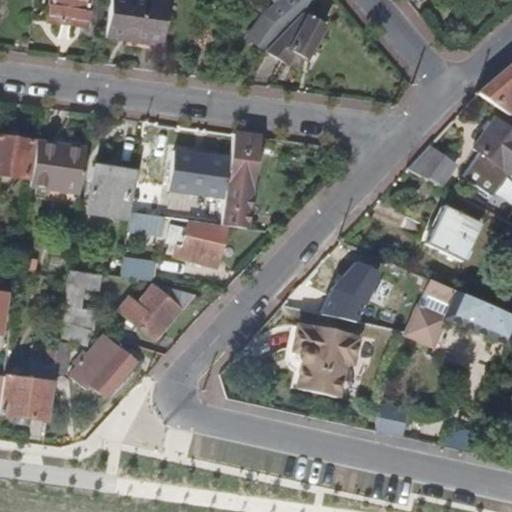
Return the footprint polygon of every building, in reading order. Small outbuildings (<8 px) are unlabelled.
[(94,28),(97,0),(94,0),(48,0),(45,22),(94,28)] [(110,0),(105,37),(162,44),(167,0),(110,0)] [(281,28),(316,0),(282,0),(261,17),(248,39),(266,51),(284,31),(281,28)] [(306,61),(324,28),(301,15),(284,31),(266,51),(288,63),(294,54),(306,61)] [(511,109),(511,63),(478,93),(507,114),(511,109)] [(507,172),(511,164),(511,134),(491,120),(471,147),(478,152),(507,172)] [(245,229),(257,138),(233,134),(221,226),(245,229)] [(0,175),(26,179),(32,141),(0,137),(0,175)] [(78,194),(84,149),(34,142),(28,187),(78,194)] [(440,187),(454,161),(428,146),(407,169),(440,187)] [(511,199),(511,175),(507,172),(478,152),(460,179),(505,210),(511,199)] [(132,199),(135,172),(92,166),(86,214),(125,219),(128,199),(132,199)] [(223,199),(225,177),(171,170),(169,192),(177,193),(177,196),(195,199),(196,195),(223,199)] [(460,262),(479,224),(442,206),(424,245),(460,262)] [(161,236),(163,218),(130,213),(127,231),(161,236)] [(215,268),(225,229),(205,223),(204,223),(203,226),(188,222),(184,237),(180,236),(181,229),(170,226),(166,244),(181,248),(179,260),(211,268),(215,268)] [(147,282),(151,250),(125,246),(121,278),(147,282)] [(121,278),(124,257),(115,256),(114,262),(106,261),(103,276),(121,278)] [(360,324),(378,267),(342,256),(324,313),(360,324)] [(92,314),(77,311),(82,291),(96,294),(100,275),(67,271),(60,323),(89,331),(92,314)] [(511,341),(511,340),(511,315),(496,309),(429,279),(424,291),(453,303),(445,319),(509,347),(511,341)] [(154,343),(194,296),(191,296),(151,287),(134,306),(148,318),(138,329),(154,343)] [(511,315),(511,300),(502,296),(496,309),(511,315)] [(432,349),(445,319),(417,307),(404,336),(432,349)] [(351,365),(357,340),(350,339),(351,335),(310,325),(308,330),(297,327),(292,350),(296,351),(295,355),(295,357),(297,359),(301,361),(295,389),(335,398),(344,363),(351,365)] [(105,399),(134,364),(109,343),(104,344),(77,376),(105,399)] [(0,415),(46,422),(51,385),(1,378),(0,386),(0,415)] [(384,399),(377,431),(396,435),(403,403),(384,399)] [(490,435),(456,428),(452,447),(486,454),(490,435)]
